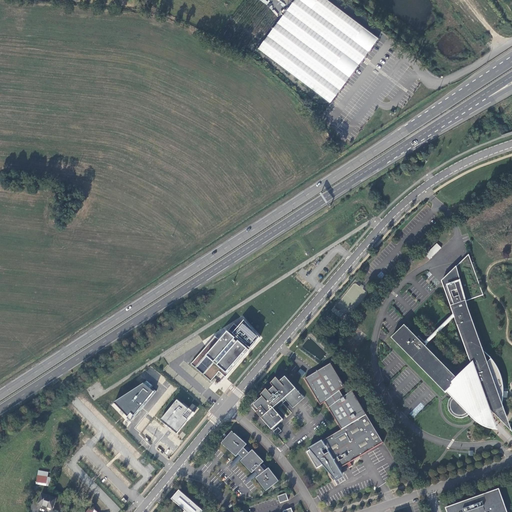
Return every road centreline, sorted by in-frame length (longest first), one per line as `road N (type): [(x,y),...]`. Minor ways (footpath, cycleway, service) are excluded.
road 1 (trunk): [(402,133),(0,395)]
road 2 (trunk): [(0,409),(386,158)]
road 3 (unclassified): [(227,406),(390,218),(447,173),(511,145)]
road 4 (tertiary): [(511,460),(370,510)]
road 5 (trunk): [(386,158),(511,77)]
road 6 (trunk): [(386,158),(511,87)]
road 7 (unclassified): [(137,511),(227,406)]
road 8 (unclassified): [(227,406),(277,454),(313,511)]
road 9 (trunk): [(511,55),(402,133)]
road 10 (trunk): [(511,62),(402,133)]
